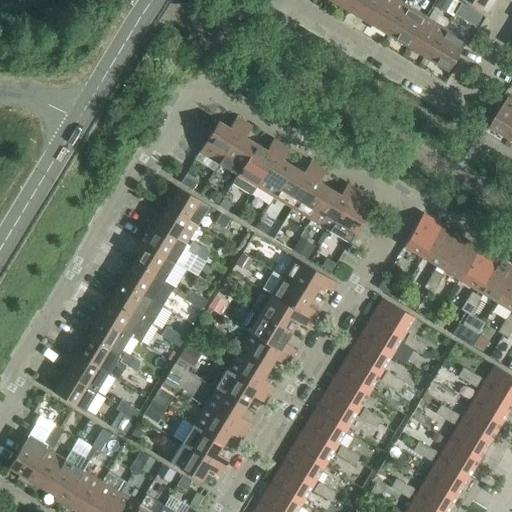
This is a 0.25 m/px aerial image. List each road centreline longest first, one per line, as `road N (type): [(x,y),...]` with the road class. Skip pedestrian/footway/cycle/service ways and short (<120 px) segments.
road 1 (residential): [(0,417),(17,387),(19,355),(197,81),(403,208),(221,511)]
road 2 (residential): [(282,0),(462,103),(491,61),(511,4)]
road 3 (tertiary): [(0,244),(150,0)]
